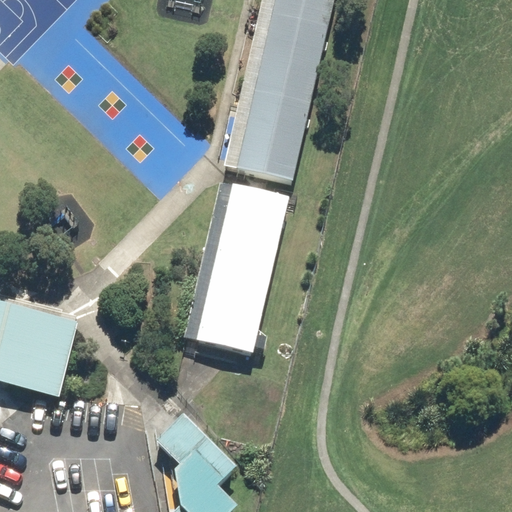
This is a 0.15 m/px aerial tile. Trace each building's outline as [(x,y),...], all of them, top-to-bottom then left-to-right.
[(335,0),(274,0),(231,171),(288,185),(335,0)] [(286,207),(227,192),(190,338),(249,353),(286,207)] [(77,325),(0,306),(0,388),(58,403),(77,325)] [(183,419),(157,446),(212,499),(238,473),(183,419)] [(208,511),(194,498),(179,511),(208,511)]
